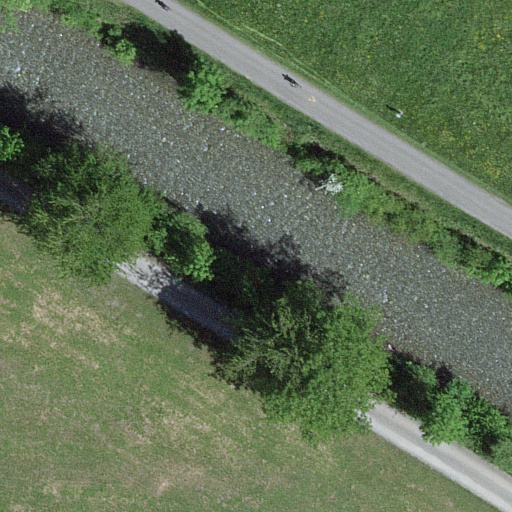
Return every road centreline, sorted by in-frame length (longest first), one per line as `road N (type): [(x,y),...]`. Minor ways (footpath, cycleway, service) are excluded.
road 1 (track): [(511,500),(0,187)]
road 2 (unclassified): [(511,211),(164,0)]
